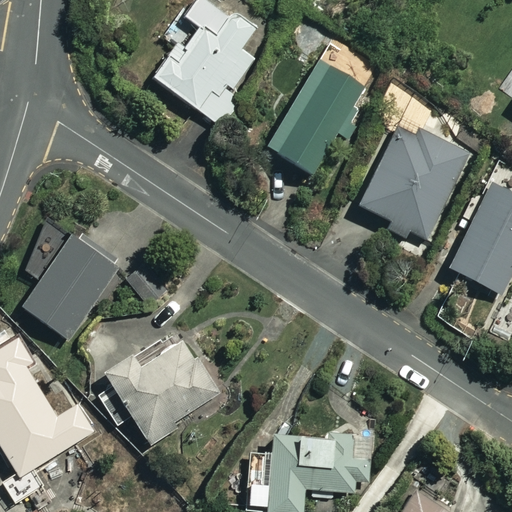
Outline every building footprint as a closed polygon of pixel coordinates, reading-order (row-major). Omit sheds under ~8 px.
[(263,38),(203,0),(198,0),(184,23),(203,35),(189,57),(175,49),(152,86),(223,131),(242,100),(236,96),(257,63),(250,59),(263,38)] [(363,112),(359,109),(369,93),(323,67),(271,159),(317,185),(342,141),(353,147),(362,132),(354,128),(363,112)] [(469,155),(405,125),(363,215),(427,245),(469,155)] [(511,287),(511,199),(483,186),(469,215),(480,220),(453,277),(505,302),(511,287)] [(123,272),(53,228),(24,275),(45,288),(26,318),(76,349),(123,272)] [(40,372),(13,330),(0,338),(0,448),(22,482),(97,434),(78,406),(60,418),(33,376),(40,372)] [(225,403),(189,349),(143,380),(134,367),(109,384),(153,451),(225,403)] [(372,500),(372,444),(278,445),(278,460),(252,460),(252,511),(308,511),(308,500),(372,500)] [(411,511),(440,511),(420,498),(411,511)] [(170,511),(173,505),(161,500),(156,511),(149,511),(148,511),(147,511),(170,511)]
